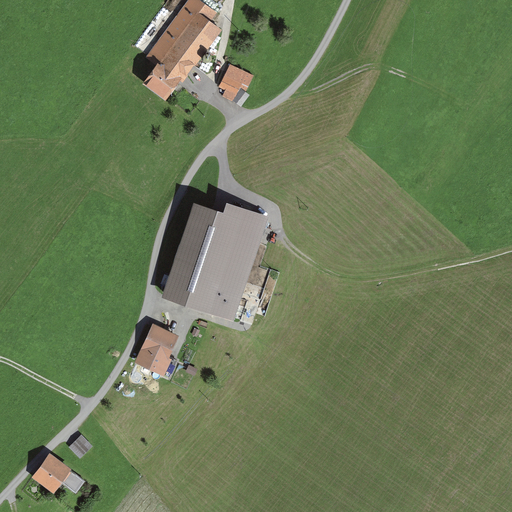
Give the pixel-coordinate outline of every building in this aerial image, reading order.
[(164,97),(218,29),(208,21),(215,13),(197,0),(191,0),(149,55),(160,63),(145,82),(164,97)] [(234,64),(225,86),(244,93),(252,71),(234,64)] [(268,230),(204,209),(178,286),(242,307),(268,230)] [(138,361),(162,371),(177,336),(153,326),(138,361)] [(82,434),(69,446),(80,457),(92,445),(82,434)] [(50,455),(35,476),(53,489),(68,469),(50,455)]
